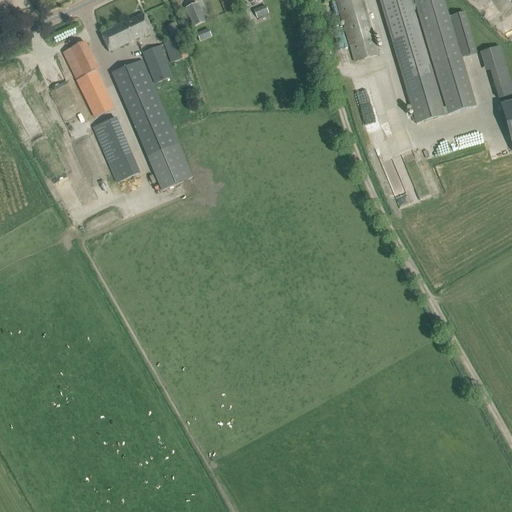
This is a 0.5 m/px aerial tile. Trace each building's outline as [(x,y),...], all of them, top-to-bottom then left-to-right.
[(336,0),(341,17),(340,17),(340,19),(342,19),(354,62),(380,54),(363,0),(336,0)] [(416,10),(414,1),(413,0),(378,0),(416,125),(445,116),(414,11),(416,10)] [(414,1),(416,10),(447,115),(476,106),(462,58),(478,54),(465,11),(449,16),(444,0),(415,0),(414,1)] [(186,8),(194,27),(205,23),(197,4),(186,8)] [(253,10),(257,19),(268,14),(265,5),(253,10)] [(101,35),(109,52),(144,36),(145,37),(152,34),(143,15),(101,35)] [(196,33),(200,42),(212,36),(208,28),(196,33)] [(163,45),(170,63),(188,57),(181,38),(163,45)] [(77,81),(94,118),(115,108),(97,71),(98,71),(85,43),(63,53),(77,81)] [(141,53),(154,84),(173,76),(160,45),(141,53)] [(142,61),(111,74),(147,158),(161,191),(191,178),(178,145),(142,61)] [(380,117),(386,115),(376,81),(370,83),(380,117)] [(365,104),(358,106),(367,134),(374,132),(370,120),(379,117),(376,108),(368,111),(365,104)] [(116,118),(92,128),(116,185),(140,174),(116,118)] [(427,158),(484,143),(481,131),(424,147),(427,158)] [(412,202),(431,195),(428,187),(436,184),(431,170),(426,172),(427,177),(423,178),(412,150),(402,154),(403,155),(393,159),(396,168),(399,167),(402,176),(412,202)]
